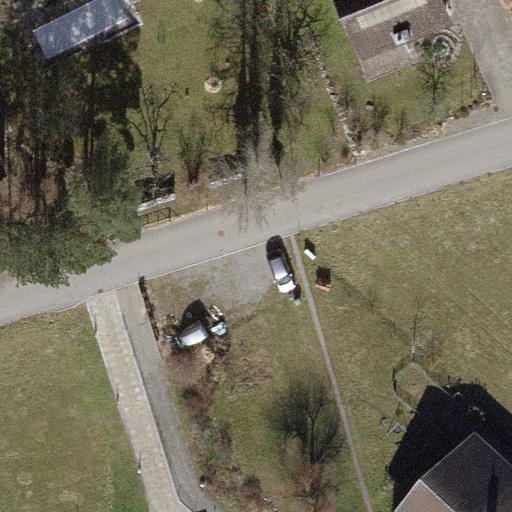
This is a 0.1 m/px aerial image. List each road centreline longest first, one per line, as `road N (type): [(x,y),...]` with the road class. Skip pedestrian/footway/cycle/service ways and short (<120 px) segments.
road 1 (residential): [(0,302),(511,142)]
road 2 (unknown): [(218,511),(181,481),(117,265)]
